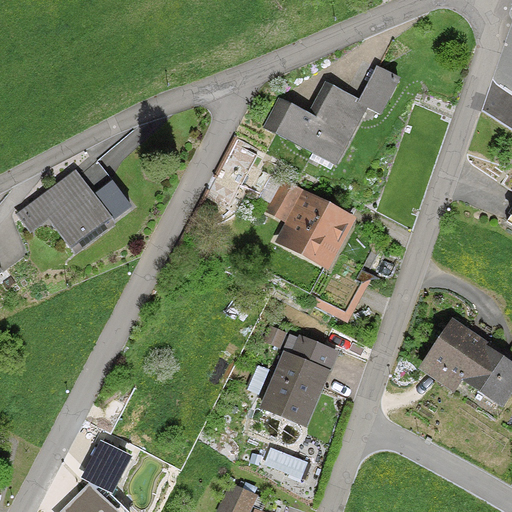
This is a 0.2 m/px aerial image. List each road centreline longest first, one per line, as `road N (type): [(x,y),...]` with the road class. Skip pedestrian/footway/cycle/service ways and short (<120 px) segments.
road 1 (residential): [(235,78),(233,103),(23,511)]
road 2 (residential): [(358,429),(497,16)]
road 3 (residential): [(235,78),(126,119),(0,185)]
road 4 (residential): [(431,0),(235,78)]
road 5 (residential): [(358,429),(427,453),(511,503)]
